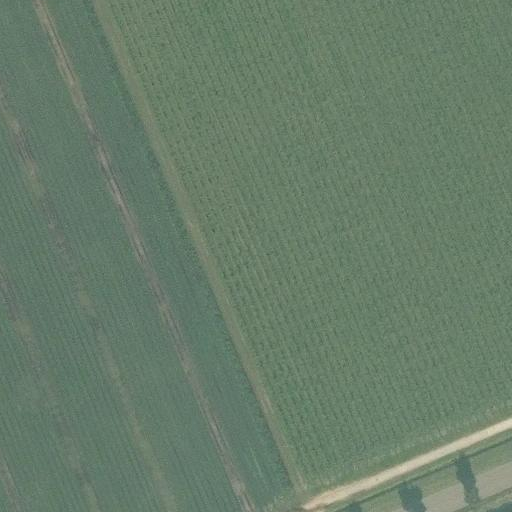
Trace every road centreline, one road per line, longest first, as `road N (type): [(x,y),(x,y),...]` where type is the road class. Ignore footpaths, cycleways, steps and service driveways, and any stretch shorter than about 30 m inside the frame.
road 1 (track): [(97,0),(309,511)]
road 2 (track): [(511,425),(308,510)]
